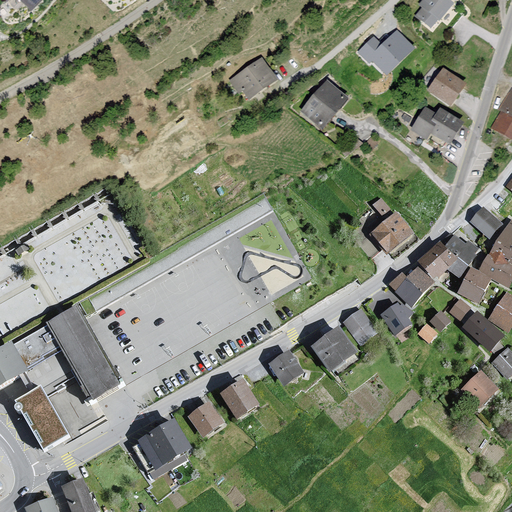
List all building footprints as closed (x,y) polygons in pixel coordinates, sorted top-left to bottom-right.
[(14,0),(22,9),(31,0),(14,0)] [(449,3),(444,0),(417,0),(414,4),(418,7),(411,15),(426,28),(432,21),(434,21),(449,3)] [(257,59),(225,81),(240,103),(272,81),(257,59)] [(463,84),(439,67),(423,89),(447,106),(463,84)] [(345,99),(323,79),(295,110),(317,130),(345,99)] [(511,140),(511,90),(509,89),(487,128),(511,142),(511,140)] [(459,123),(435,107),(431,113),(422,107),(407,128),(422,139),(427,132),(444,144),(459,123)] [(383,196),(374,203),(383,216),(392,209),(383,196)] [(487,240),(500,226),(481,207),(467,222),(487,240)] [(411,234),(394,212),(366,233),(383,255),(411,234)] [(511,275),(511,220),(509,219),(478,270),(505,286),(511,275)] [(464,242),(454,235),(445,246),(458,257),(448,269),(459,277),(480,248),(467,240),(464,242)] [(445,246),(440,241),(419,260),(436,279),(448,269),(458,257),(445,246)] [(432,284),(416,266),(403,277),(399,274),(387,285),(407,307),(432,284)] [(489,278),(468,267),(454,293),(475,304),(489,278)] [(511,297),(504,292),(485,318),(504,332),(511,321),(511,297)] [(468,308),(457,299),(446,312),(457,321),(468,308)] [(407,307),(399,301),(386,316),(399,328),(412,312),(407,307)] [(116,386),(72,308),(42,326),(58,354),(86,403),(116,386)] [(359,308),(340,321),(357,345),(376,332),(359,308)] [(447,323),(437,312),(426,322),(436,333),(447,323)] [(485,353),(500,337),(474,312),(458,328),(485,353)] [(423,324),(414,334),(426,345),(435,335),(423,324)] [(42,326),(0,349),(0,387),(58,354),(42,326)] [(353,353),(334,327),(306,347),(325,373),(353,353)] [(511,372),(511,354),(505,347),(489,362),(506,379),(511,372)] [(286,351),(265,364),(279,387),(300,374),(286,351)] [(495,390),(477,371),(457,390),(475,409),(495,390)] [(239,380),(216,394),(232,420),(255,406),(239,380)] [(62,437),(34,390),(9,403),(36,452),(62,437)] [(206,402),(183,416),(198,439),(221,424),(206,402)] [(187,450),(169,420),(141,437),(143,440),(130,448),(145,472),(157,465),(159,467),(187,450)] [(88,511),(97,509),(83,473),(62,481),(73,511),(88,511)] [(54,511),(49,498),(21,509),(21,511),(54,511)]
